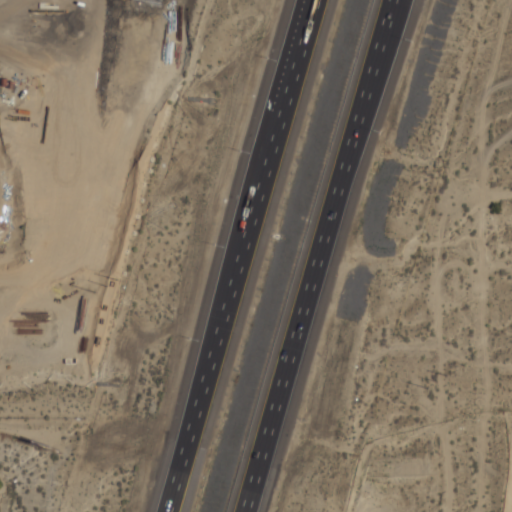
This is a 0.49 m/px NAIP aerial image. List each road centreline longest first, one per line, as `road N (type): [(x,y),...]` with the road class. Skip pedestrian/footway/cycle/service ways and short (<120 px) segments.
road 1 (motorway): [(316,0),(166,511)]
road 2 (motorway): [(249,511),(394,13)]
